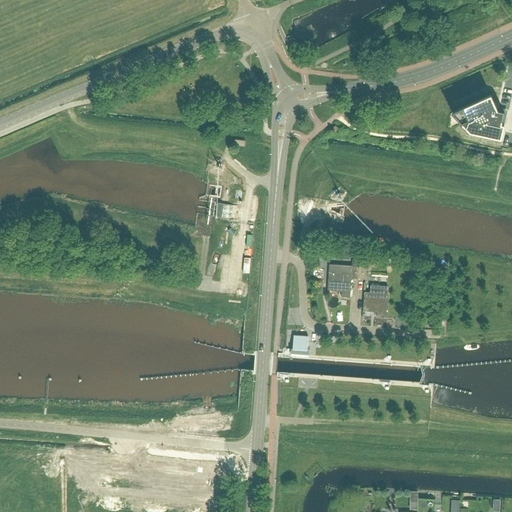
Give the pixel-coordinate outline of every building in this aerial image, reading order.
[(491,95),(456,111),(466,120),(461,123),(470,132),(501,139),(504,125),(501,124),(504,111),(497,110),(491,95)] [(216,216),(231,219),(233,205),(218,203),(216,216)] [(401,266),(401,257),(394,257),(393,265),(401,266)] [(359,279),(360,266),(352,266),(352,273),(329,272),(328,291),(342,292),(341,297),(351,297),(352,278),(359,279)] [(377,317),(386,318),(388,294),(388,287),(371,285),(370,292),(365,292),(363,311),(377,312),(377,317)] [(294,336),(293,348),(292,353),(305,354),(306,349),(308,349),(309,337),(294,336)] [(15,511),(15,490),(0,491),(0,511),(15,511)]
